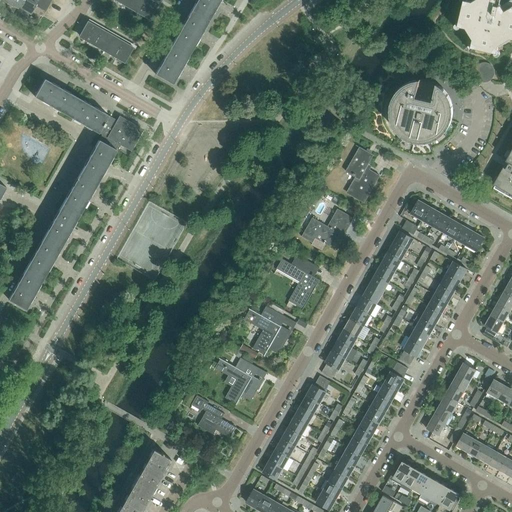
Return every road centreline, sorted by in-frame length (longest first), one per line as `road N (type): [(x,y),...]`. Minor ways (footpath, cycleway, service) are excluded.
road 1 (residential): [(216,504),(411,171)]
road 2 (tertiary): [(0,439),(181,122)]
road 3 (residential): [(42,208),(83,136),(2,90)]
road 4 (tertiary): [(181,122),(230,60),(300,0)]
